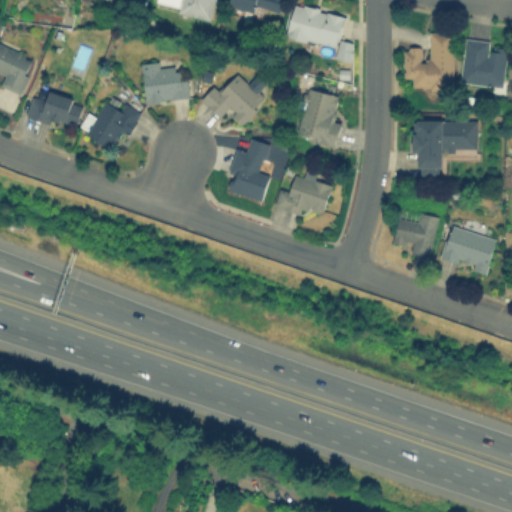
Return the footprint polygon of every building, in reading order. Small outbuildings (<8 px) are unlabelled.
[(214,0),(156,0),(155,6),(212,16),(214,0)] [(227,0),(226,4),(254,11),(256,5),(278,11),(281,0),(227,0)] [(345,13),(292,1),(284,35),(337,47),(334,57),(349,60),(354,41),(339,38),(345,13)] [(453,30),(428,30),(428,56),(421,56),(421,45),(402,45),(402,77),(412,77),(412,87),(452,87),(453,30)] [(459,81),(502,86),(506,47),(490,46),(491,40),(463,37),(459,81)] [(0,84),(19,92),(34,56),(0,42),(0,71),(3,73),(0,81),(0,84)] [(145,102),(189,96),(186,76),(178,77),(177,63),(161,66),(160,59),(139,62),(145,102)] [(212,83),(200,98),(220,115),(226,108),(243,122),(264,96),(236,72),(221,90),(212,83)] [(339,120),(331,118),(336,93),(304,86),(294,136),(334,144),(339,120)] [(26,115),(73,129),(82,100),(46,90),(44,99),(31,95),(26,115)] [(127,136),(140,111),(108,93),(96,116),(87,111),(77,130),(110,147),(118,131),(127,136)] [(476,118),(413,118),(413,175),(441,175),(441,150),(476,150),(476,118)] [(222,187),(260,199),(268,173),(259,171),(268,141),(249,135),(245,149),(236,146),(222,187)] [(319,217),(331,183),(314,177),(316,172),(305,168),(302,176),(294,173),(288,190),(279,187),(274,201),(319,217)] [(436,214),(398,207),(393,240),(411,243),(409,250),(429,254),(436,214)] [(495,237),(450,223),(439,256),(484,271),(495,237)]
